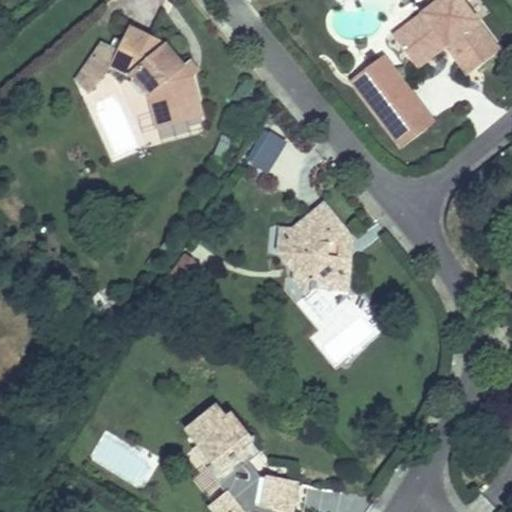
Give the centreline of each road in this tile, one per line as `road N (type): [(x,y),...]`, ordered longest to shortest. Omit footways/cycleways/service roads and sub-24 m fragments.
road 1 (residential): [(417,494),(464,410),(478,354),(474,300),(403,203)]
road 2 (residential): [(403,203),(228,0)]
road 3 (residential): [(511,112),(403,203)]
